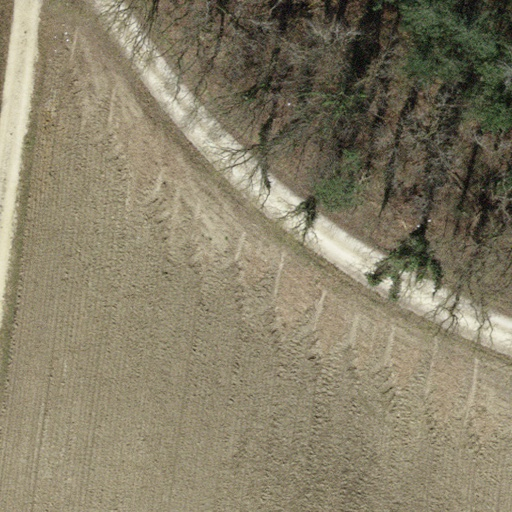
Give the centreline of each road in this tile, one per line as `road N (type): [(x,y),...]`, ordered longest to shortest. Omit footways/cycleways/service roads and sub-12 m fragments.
road 1 (track): [(511,337),(409,297),(238,162),(121,0)]
road 2 (track): [(33,0),(0,259)]
